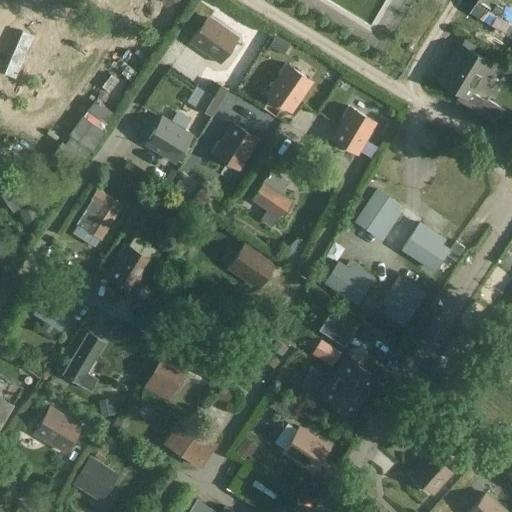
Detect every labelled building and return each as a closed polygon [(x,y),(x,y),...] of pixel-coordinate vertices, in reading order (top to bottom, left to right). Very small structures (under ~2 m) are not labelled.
[(54,0),(37,22),(57,37),(77,10),(64,0),(54,0)] [(511,8),(498,0),(478,0),(471,12),(509,35),(511,30),(511,8)] [(219,63),(237,38),(209,18),(201,30),(199,29),(190,41),(209,54),(208,56),(219,63)] [(276,35),(270,46),(279,51),(284,41),(276,35)] [(491,63),(460,44),(438,81),(467,99),(464,104),(496,123),(504,110),(487,99),(486,101),(472,93),(491,63)] [(292,109),(311,81),(286,63),(278,74),(280,75),(267,94),(278,103),(280,101),(292,109)] [(47,68),(30,99),(42,105),(58,74),(47,68)] [(52,107),(69,84),(61,78),(44,101),(52,107)] [(210,79),(195,105),(213,114),(227,88),(210,79)] [(358,151),(375,122),(348,106),(341,117),(343,118),(331,138),(344,146),(345,144),(358,151)] [(13,113),(3,130),(28,146),(38,129),(13,113)] [(191,135),(162,117),(145,143),(175,161),(191,135)] [(232,122),(220,142),(218,141),(211,152),(238,169),(255,140),(243,132),(244,130),(232,122)] [(288,181),(271,169),(251,199),(266,210),(260,219),(272,226),(278,218),(281,220),(294,202),(280,193),(288,181)] [(188,185),(178,178),(172,186),(182,193),(188,185)] [(15,179),(0,191),(0,196),(11,210),(28,196),(15,179)] [(91,201),(93,202),(78,226),(99,239),(121,204),(98,189),(91,201)] [(397,203),(376,189),(355,221),(381,238),(397,214),(392,210),(397,203)] [(32,200),(16,207),(23,222),(39,214),(32,200)] [(440,244),(444,239),(419,223),(402,248),(434,269),(447,249),(440,244)] [(446,255),(454,260),(464,246),(456,241),(446,255)] [(133,289),(151,260),(125,243),(118,254),(119,256),(107,275),(119,283),(120,281),(133,289)] [(275,263),(245,243),(227,269),(238,276),(239,274),(256,286),(265,274),(267,275),(275,263)] [(372,277),(349,262),(345,267),(338,262),(325,281),(355,301),(372,277)] [(384,311),(403,323),(423,293),(413,287),(398,277),(392,287),(383,300),(388,304),(384,311)] [(225,292),(209,283),(199,300),(192,295),(185,306),(208,321),(225,292)] [(163,306),(145,292),(135,304),(153,318),(163,306)] [(358,324),(333,308),(311,293),(285,332),(309,347),(320,331),(344,346),(358,324)] [(69,316),(42,299),(34,312),(60,330),(69,316)] [(104,341),(88,332),(63,373),(90,389),(96,379),(86,372),(104,341)] [(276,339),(270,348),(282,355),(287,347),(276,339)] [(268,351),(261,359),(273,368),(279,360),(268,351)] [(177,360),(163,353),(145,384),(168,398),(189,362),(179,356),(177,360)] [(376,377),(347,357),(320,396),(350,416),(376,377)] [(216,398),(225,403),(232,392),(222,386),(216,398)] [(0,425),(12,405),(0,398),(0,425)] [(70,437),(78,425),(49,407),(33,434),(44,441),(45,439),(65,451),(73,438),(70,437)] [(211,441),(180,420),(165,442),(195,463),(211,441)] [(319,458),(327,446),(299,427),(281,453),(292,460),(293,458),(313,471),(321,459),(319,458)] [(435,449),(431,446),(423,455),(426,458),(412,475),(432,493),(455,467),(435,449)] [(120,475),(91,455),(72,484),(102,503),(120,475)] [(506,511),(485,493),(467,511),(506,511)] [(213,511),(196,501),(188,511),(213,511)]
